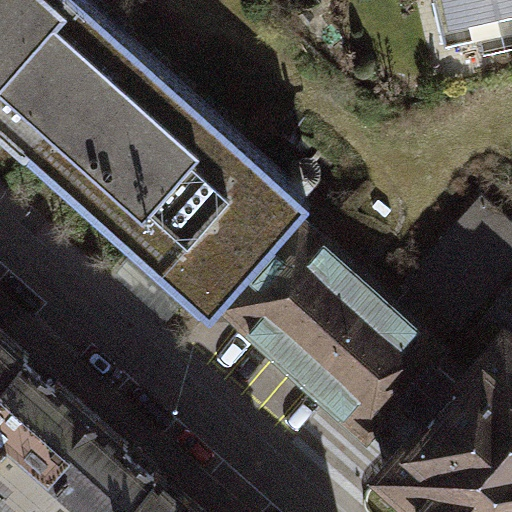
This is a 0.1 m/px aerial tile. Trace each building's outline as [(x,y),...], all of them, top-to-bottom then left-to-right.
[(309,195),(91,0),(0,0),(0,126),(24,147),(26,145),(209,309),(222,295),(227,300),(300,218),(293,212),(309,195)] [(505,31),(497,0),(435,0),(446,45),(505,31)] [(511,29),(511,0),(497,0),(505,31),(511,29)] [(412,283),(395,302),(435,338),(452,320),(456,324),(511,261),(511,219),(482,192),(405,277),(412,283)] [(411,402),(426,416),(458,380),(430,355),(440,343),(435,338),(395,302),(300,218),(227,300),(367,425),(398,391),(411,402)] [(6,332),(0,326),(0,369),(21,346),(6,332)] [(458,380),(426,416),(382,465),(435,511),(511,511),(511,334),(505,328),(458,380)] [(53,374),(21,346),(0,369),(0,479),(37,511),(107,511),(152,462),(53,374)] [(209,511),(152,462),(107,511),(209,511)]
